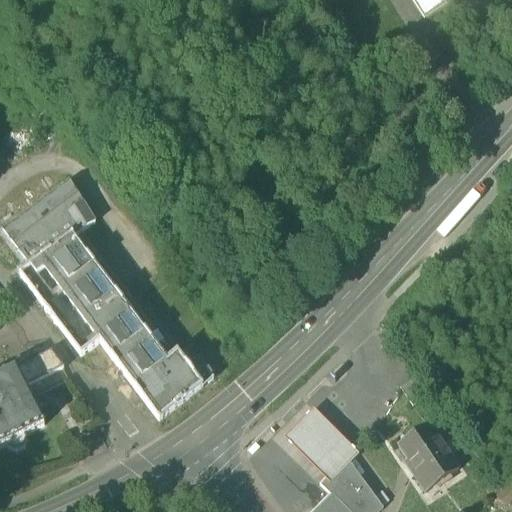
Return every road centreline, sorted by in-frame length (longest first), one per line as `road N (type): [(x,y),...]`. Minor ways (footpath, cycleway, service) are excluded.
road 1 (secondary): [(511,126),(353,296),(201,438)]
road 2 (secondary): [(201,438),(63,511)]
